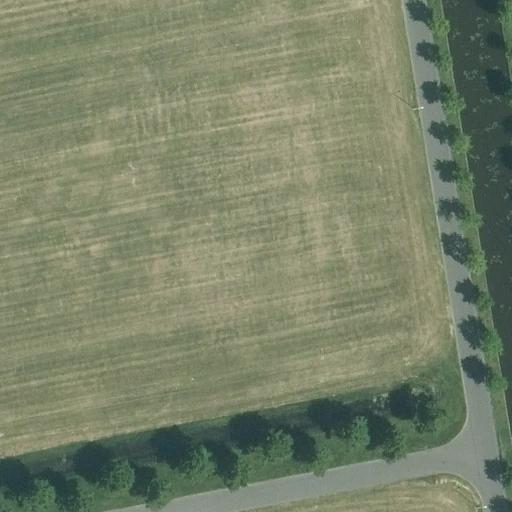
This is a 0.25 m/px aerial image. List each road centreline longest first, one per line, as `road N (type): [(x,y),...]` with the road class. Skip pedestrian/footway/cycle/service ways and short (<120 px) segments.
road 1 (unclassified): [(415,0),(487,451)]
road 2 (unclassified): [(487,451),(172,511)]
